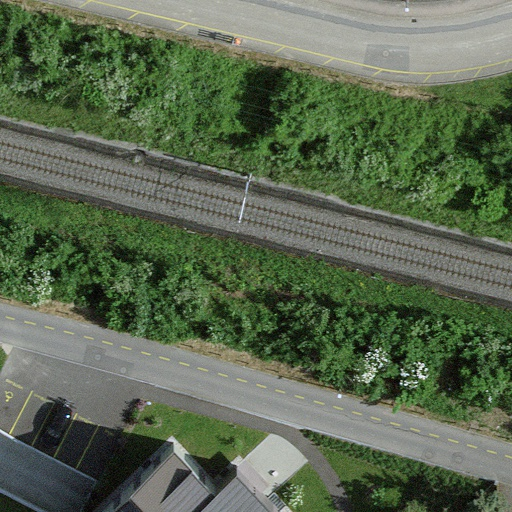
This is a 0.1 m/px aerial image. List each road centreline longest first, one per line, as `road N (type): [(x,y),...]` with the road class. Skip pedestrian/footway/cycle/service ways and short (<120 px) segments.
road 1 (residential): [(0,330),(511,469)]
road 2 (residential): [(169,0),(396,50),(460,49),(511,35)]
